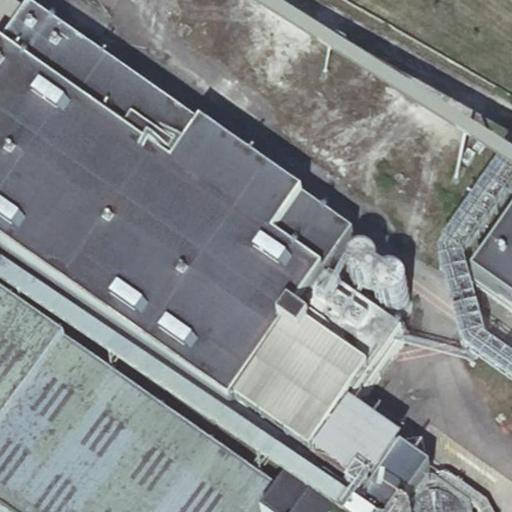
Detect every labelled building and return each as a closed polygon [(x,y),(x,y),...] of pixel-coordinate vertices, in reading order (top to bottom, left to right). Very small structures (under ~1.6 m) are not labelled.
[(39,84),(69,43),(16,0),(0,0),(0,58),(15,68),(39,84)] [(92,0),(67,0),(84,11),(92,0)] [(392,268),(69,43),(39,84),(0,139),(0,256),(268,443),(272,439),(349,494),(350,492),(378,511),(416,511),(441,478),(388,441),(441,364),(363,311),(392,268)] [(0,89),(0,139),(39,84),(15,68),(0,89)] [(511,261),(489,295),(511,311),(511,261)] [(354,511),(341,502),(333,511),(301,511),(217,453),(106,374),(0,299),(0,511),(354,511)] [(491,332),(486,349),(504,355),(509,338),(491,332)]
